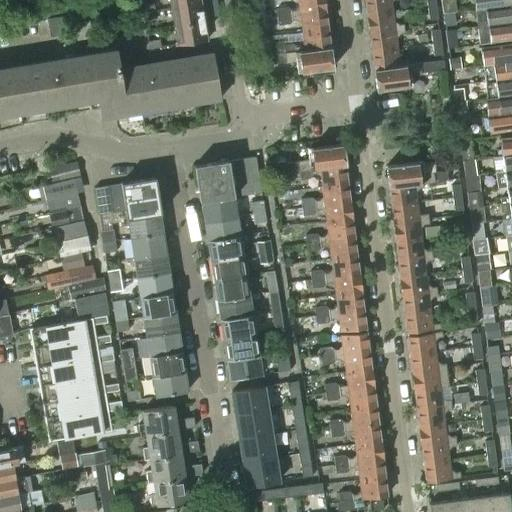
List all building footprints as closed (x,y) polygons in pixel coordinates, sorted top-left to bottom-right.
[(275,16),(324,10),(322,0),(296,0),(298,9),(290,10),(289,8),(285,6),(274,8),(275,16)] [(363,0),(365,14),(390,11),(388,0),(363,0)] [(141,4),(142,12),(154,10),(152,2),(141,4)] [(169,7),(172,25),(202,20),(199,2),(169,7)] [(511,2),(474,8),(476,25),(511,20),(511,2)] [(426,6),(427,19),(436,18),(434,5),(426,6)] [(154,10),(142,12),(143,20),(155,18),(154,10)] [(299,18),(300,32),(326,28),(324,10),(275,16),(276,24),(288,23),(291,20),(291,19),(299,18)] [(365,14),(367,33),(401,28),(400,24),(392,25),(390,11),(365,14)] [(61,16),(46,18),(49,36),(64,33),(61,16)] [(202,20),(172,25),(175,38),(173,38),(174,44),(205,39),(202,20)] [(511,20),(476,25),(472,26),(473,30),(476,29),(478,42),(511,37),(511,20)] [(283,52),(329,47),(326,28),(300,32),(302,46),(294,46),(294,45),(289,42),(281,44),(283,52)] [(367,33),(370,50),(395,47),(393,33),(401,32),(401,28),(367,33)] [(438,28),(429,29),(430,42),(439,41),(438,28)] [(147,41),(148,49),(160,46),(159,38),(147,41)] [(430,42),(432,55),(441,54),(439,41),(430,42)] [(511,41),(479,46),(481,64),(511,59),(511,41)] [(329,47),(283,52),(270,54),(271,64),(295,61),(297,72),(331,67),(329,47)] [(370,50),(372,69),(406,64),(405,60),(397,62),(395,47),(370,50)] [(0,67),(0,115),(97,99),(100,119),(219,98),(211,52),(118,68),(115,48),(0,67)] [(511,59),(481,64),(483,80),(511,76),(511,59)] [(406,64),(372,69),(375,89),(409,85),(407,74),(423,72),(442,70),(441,60),(406,64)] [(511,76),(483,80),(485,97),(511,93),(511,76)] [(511,93),(485,97),(488,114),(511,110),(511,93)] [(511,110),(488,114),(490,128),(486,128),(486,132),(511,128),(511,110)] [(496,150),(497,156),(511,153),(511,136),(500,138),(501,149),(496,150)] [(285,172),(298,170),(344,164),(341,143),(307,148),(308,159),(284,162),(285,172)] [(494,172),(495,172),(511,169),(511,153),(497,156),(492,156),(494,172)] [(254,156),(227,160),(233,195),(260,192),(254,156)] [(193,165),(199,200),(232,195),(232,196),(233,195),(227,160),(227,159),(193,165)] [(385,165),(387,187),(421,183),(446,179),(445,170),(431,171),(420,172),(419,161),(385,165)] [(75,162),(44,169),(48,183),(79,176),(75,162)] [(321,186),(346,183),(344,164),(298,170),(299,178),(307,177),(311,174),(311,173),(319,172),(321,186)] [(497,187),(506,186),(511,184),(511,169),(495,172),(497,187)] [(124,210),(125,217),(159,212),(154,176),(120,182),(120,183),(121,183),(125,210),(124,210)] [(79,177),(42,185),(45,200),(76,192),(75,188),(82,187),(79,177)] [(97,215),(124,210),(125,210),(121,183),(120,183),(93,187),(97,215)] [(301,207),(348,200),(346,183),(321,186),(323,200),(314,201),(314,199),(310,197),(300,198),(301,207)] [(387,187),(390,205),(415,202),(413,188),(421,187),(421,183),(387,187)] [(450,185),(451,197),(460,196),(459,184),(450,185)] [(499,198),(499,203),(511,201),(511,184),(506,186),(508,197),(499,198)] [(76,192),(45,200),(48,213),(50,213),(79,206),(76,192)] [(201,206),(204,220),(235,215),(232,196),(232,195),(199,200),(200,206),(201,206)] [(451,197),(453,209),(462,208),(460,196),(451,197)] [(250,202),(252,213),(263,211),(262,200),(250,202)] [(325,222),(350,219),(348,200),(301,207),(302,215),(311,213),(315,210),(315,209),(324,208),(325,222)] [(511,201),(499,203),(501,218),(511,216),(511,201)] [(390,205),(392,223),(425,219),(425,214),(416,216),(415,202),(390,205)] [(83,220),(79,206),(50,213),(50,214),(48,215),(51,225),(52,225),(53,227),(83,220)] [(252,213),(253,223),(265,221),(263,211),(252,213)] [(126,218),(130,238),(161,233),(159,218),(160,218),(159,212),(125,217),(125,218),(126,218)] [(204,234),(205,240),(238,235),(235,215),(204,220),(206,234),(204,234)] [(504,235),(511,233),(511,216),(501,218),(504,235)] [(305,243),(353,237),(350,219),(325,222),(327,236),(319,237),(318,235),(315,233),(304,234),(305,243)] [(392,223),(394,241),(419,238),(418,224),(426,223),(425,219),(392,223)] [(454,220),(456,233),(465,232),(463,219),(454,220)] [(83,220),(53,227),(56,242),(86,235),(83,220)] [(100,232),(102,242),(113,240),(112,230),(100,232)] [(456,233),(458,246),(466,245),(465,232),(456,233)] [(130,238),(133,257),(166,252),(165,245),(163,246),(161,233),(130,238)] [(53,247),(50,248),(53,258),(59,257),(80,252),(90,250),(86,235),(56,242),(52,243),(53,247)] [(208,246),(210,260),(242,254),(238,235),(205,240),(206,246),(208,246)] [(330,258),(355,255),(353,237),(305,243),(306,251),(316,249),(320,246),(328,244),(330,258)] [(394,241),(396,260),(430,255),(429,251),(421,252),(419,238),(394,241)] [(251,253),(258,252),(270,250),(268,239),(256,241),(256,242),(252,242),(253,245),(250,247),(251,253)] [(113,240),(102,242),(103,253),(115,251),(113,240)] [(270,250),(258,252),(260,263),(271,261),(270,250)] [(80,252),(59,257),(62,271),(83,266),(80,252)] [(133,257),(136,277),(167,272),(165,258),(167,258),(166,252),(133,257)] [(211,274),(211,280),(245,274),(242,254),(210,260),(212,274),(211,274)] [(310,279),(357,273),(355,255),(330,258),(332,272),(323,273),(323,271),(319,269),(309,270),(310,279)] [(396,260),(399,278),(424,274),(422,261),(431,260),(430,255),(396,260)] [(459,256),(461,269),(469,268),(468,255),(459,256)] [(62,271),(43,275),(47,290),(61,286),(95,279),(92,264),(83,266),(62,271)] [(469,268),(461,269),(462,282),(471,281),(469,268)] [(106,271),(108,282),(120,280),(118,269),(106,271)] [(136,277),(139,297),(172,291),(171,285),(169,286),(167,272),(136,277)] [(333,281),(334,294),(360,291),(357,273),(310,279),(311,288),(321,286),(324,283),(324,282),(333,281)] [(214,285),(216,299),(248,294),(245,274),(211,280),(212,286),(214,285)] [(399,278),(401,295),(435,291),(434,287),(426,288),(424,274),(399,278)] [(95,279),(61,286),(62,292),(68,291),(70,299),(71,298),(104,291),(105,291),(101,277),(95,279)] [(262,281),(264,291),(276,290),(274,279),(262,281)] [(120,280),(108,282),(110,292),(121,290),(120,280)] [(264,291),(267,311),(279,310),(276,290),(264,291)] [(104,291),(71,298),(75,318),(107,312),(104,291)] [(139,297),(142,317),(174,312),(171,297),(173,297),(172,291),(139,297)] [(314,316),(328,314),(362,309),(360,291),(334,294),(336,309),(328,310),(328,308),(323,306),(313,307),(314,316)] [(401,295),(403,314),(428,311),(427,297),(435,295),(435,291),(401,295)] [(464,293),(465,305),(474,305),(472,292),(464,293)] [(217,314),(218,319),(251,314),(248,294),(216,299),(219,313),(217,314)] [(474,305),(465,305),(467,318),(476,317),(474,305)] [(113,311),(114,321),(126,319),(124,309),(113,311)] [(328,314),(314,316),(315,324),(325,322),(329,320),(329,318),(337,317),(339,331),(364,328),(362,309),(328,314)] [(267,311),(270,331),(282,329),(279,310),(267,311)] [(428,311),(403,314),(405,332),(439,328),(439,323),(430,324),(428,311)] [(142,317),(145,336),(179,331),(178,324),(176,325),(174,312),(142,317)] [(0,315),(0,330),(10,329),(8,314),(0,315)] [(220,325),(223,339),(254,334),(251,314),(218,319),(219,325),(220,325)] [(28,328),(31,347),(94,337),(92,324),(106,322),(105,315),(28,328)] [(126,319),(114,321),(116,332),(128,330),(126,319)] [(270,331),(273,351),(285,349),(282,329),(270,331)] [(145,336),(148,356),(180,351),(178,337),(180,337),(179,331),(145,336)] [(333,355),(367,350),(365,332),(340,335),(342,349),(333,351),(333,349),(329,346),(319,348),(320,356),(333,355)] [(406,336),(408,354),(434,351),(432,338),(440,336),(440,332),(406,336)] [(469,334),(471,346),(479,345),(478,333),(469,334)] [(223,353),(224,359),(257,353),(254,334),(223,339),(225,353),(223,353)] [(31,347),(34,366),(97,355),(95,344),(109,341),(108,335),(94,337),(31,347)] [(471,346),(472,359),(481,357),(479,345),(471,346)] [(119,350),(121,361),(132,359),(131,348),(119,350)] [(344,371),(370,368),(367,350),(333,355),(320,356),(321,364),(332,363),(334,360),(334,359),(343,358),(344,371)] [(148,356),(151,376),(185,370),(184,364),(182,364),(180,351),(148,356)] [(408,354),(410,372),(444,368),(444,364),(435,365),(434,351),(408,354)] [(34,366),(37,385),(101,374),(100,373),(114,371),(111,353),(97,355),(34,366)] [(257,353),(224,359),(225,365),(227,365),(229,379),(260,374),(257,353)] [(275,360),(277,371),(289,369),(287,358),(275,360)] [(132,359),(121,361),(124,380),(136,378),(132,359)] [(324,392),(372,386),(370,368),(344,371),(346,385),(337,386),(337,384),(334,383),(323,384),(324,392)] [(410,372),(413,391),(438,387),(447,386),(444,368),(410,372)] [(474,369),(475,382),(484,381),(482,368),(474,369)] [(185,370),(151,376),(155,396),(186,391),(184,376),(186,376),(185,370)] [(37,385),(41,403),(104,393),(118,390),(117,383),(103,386),(101,374),(37,385)] [(286,382),(290,406),(300,405),(297,380),(286,382)] [(475,382),(477,395),(486,394),(484,381),(475,382)] [(231,391),(235,415),(266,410),(262,386),(231,391)] [(349,407),(374,404),(372,386),(324,392),(325,400),(335,399),(339,396),(339,395),(347,394),(349,407)] [(413,391),(415,409),(449,404),(448,400),(440,401),(438,387),(413,391)] [(125,390),(127,401),(139,399),(137,388),(125,390)] [(41,403),(44,422),(107,411),(121,409),(120,402),(106,404),(104,393),(41,403)] [(329,428),(376,422),(374,404),(349,407),(350,421),(342,422),(342,421),(338,419),(328,420),(329,428)] [(415,409),(417,426),(443,423),(441,410),(449,409),(449,404),(415,409)] [(290,406),(294,429),(304,428),(300,405),(290,406)] [(479,406),(480,419),(489,418),(487,405),(479,406)] [(140,436),(145,435),(145,434),(176,429),(194,427),(192,417),(175,420),(173,406),(141,411),(143,423),(138,424),(140,436)] [(235,415),(238,438),(270,433),(266,410),(235,415)] [(107,411),(44,422),(47,441),(124,428),(123,421),(109,423),(107,411)] [(489,418),(480,419),(482,431),(490,430),(489,418)] [(353,443),(379,440),(376,422),(329,428),(330,437),(340,435),(343,432),(343,431),(352,430),(353,443)] [(417,426),(420,444),(453,440),(453,436),(444,437),(443,423),(417,426)] [(294,429),(297,453),(308,452),(304,428),(294,429)] [(143,459),(149,458),(180,453),(198,450),(196,440),(179,443),(176,429),(145,434),(145,435),(147,447),(141,447),(143,459)] [(238,438),(242,462),(273,457),(270,433),(238,438)] [(333,464),(347,463),(381,458),(379,440),(353,443),(355,457),(347,458),(346,457),(343,455),(332,456),(333,464)] [(420,444),(422,463),(447,460),(445,445),(454,444),(453,440),(420,444)] [(483,441),(485,454),(493,452),(492,440),(483,441)] [(0,466),(24,462),(21,446),(0,449),(0,466)] [(79,454),(81,465),(105,460),(103,449),(79,454)] [(511,464),(511,449),(501,451),(503,466),(511,464)] [(308,452),(297,453),(301,477),(311,476),(308,452)] [(493,452),(485,454),(486,466),(495,465),(493,452)] [(147,482),(153,481),(184,476),(202,473),(200,463),(182,466),(180,453),(149,458),(151,470),(145,471),(147,482)] [(273,457),(242,462),(246,486),(277,481),(273,457)] [(356,466),(358,479),(383,476),(381,458),(347,463),(333,464),(334,473),(344,471),(348,468),(348,467),(356,466)] [(447,460),(422,463),(424,481),(458,476),(457,472),(449,473),(447,460)] [(0,466),(0,481),(14,478),(12,468),(22,466),(22,465),(30,463),(29,461),(24,462),(0,466)] [(96,477),(109,475),(108,465),(104,465),(94,466),(96,477)] [(107,486),(111,486),(109,475),(96,477),(98,490),(108,489),(107,486)] [(0,481),(0,496),(31,490),(28,476),(14,478),(0,481)] [(153,481),(154,493),(149,494),(151,506),(188,500),(184,476),(153,481)] [(337,492),(338,500),(349,499),(361,497),(385,494),(383,476),(358,479),(359,493),(351,494),(351,493),(348,491),(337,492)] [(497,476),(486,477),(486,484),(498,482),(497,476)] [(486,477),(474,479),(475,485),(486,484),(486,477)] [(457,481),(446,482),(447,489),(458,488),(457,481)] [(320,482),(297,485),(298,495),(322,492),(320,482)] [(435,484),(436,491),(447,489),(446,482),(435,484)] [(297,485),(273,488),(274,498),(298,495),(297,485)] [(97,490),(100,511),(109,511),(112,511),(109,494),(113,494),(112,488),(108,489),(98,490),(97,490)] [(274,498),(273,488),(249,491),(250,501),(274,498)] [(0,496),(0,511),(42,503),(40,490),(31,491),(31,490),(0,496)] [(511,511),(508,492),(488,495),(490,511),(511,511)] [(490,511),(488,495),(468,497),(470,511),(490,511)] [(0,511),(45,511),(44,507),(66,502),(65,497),(42,503),(0,511)] [(361,497),(349,499),(350,509),(362,508),(361,497)] [(470,511),(468,497),(449,500),(450,511),(470,511)] [(349,499),(338,500),(336,501),(337,511),(350,509),(349,499)] [(368,501),(369,510),(382,508),(380,499),(368,501)] [(450,511),(449,500),(428,503),(429,511),(450,511)]
